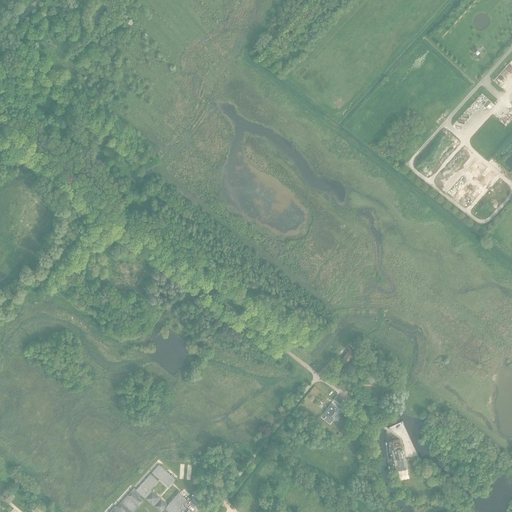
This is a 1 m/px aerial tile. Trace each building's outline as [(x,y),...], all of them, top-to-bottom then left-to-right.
[(350,349),(339,362),(345,366),(352,357),(353,358),(356,354),(352,351),(350,349)] [(371,374),(367,380),(371,383),(375,378),(371,374)] [(323,418),(330,423),(340,410),(333,404),(324,414),(326,415),(323,418)] [(390,456),(387,457),(389,462),(391,461),(392,465),(396,465),(397,470),(404,469),(402,459),(401,456),(404,456),(402,446),(401,446),(399,439),(393,441),(388,442),(389,446),(388,446),(390,456)] [(168,487),(175,479),(158,464),(136,489),(134,487),(116,507),(115,506),(109,511),(132,511),(143,501),(138,496),(140,494),(160,511),(163,509),(166,511),(191,511),(188,509),(182,504),(184,502),(186,503),(189,500),(187,499),(186,499),(178,492),(167,504),(150,489),(158,481),(157,480),(159,479),(168,487)]
